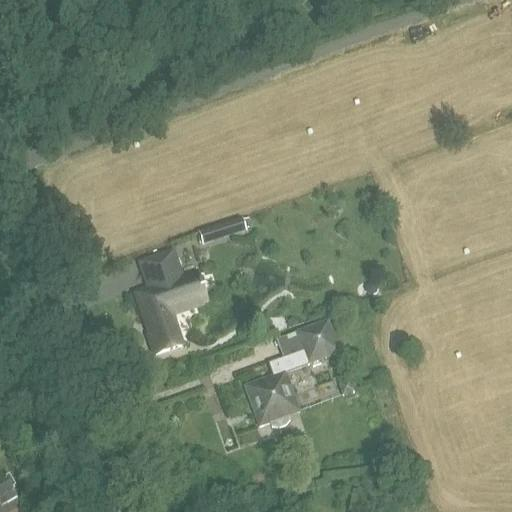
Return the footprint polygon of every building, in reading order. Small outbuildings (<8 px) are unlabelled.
[(227,240),(226,237),(233,235),(230,225),(223,227),(223,226),(209,231),(213,244),(227,240)] [(213,244),(209,231),(198,234),(202,247),(213,244)] [(147,338),(154,357),(181,348),(169,313),(205,301),(202,291),(204,290),(202,285),(200,286),(197,276),(182,281),(173,253),(139,265),(148,293),(136,297),(150,337),(147,338)] [(368,296),(369,296),(374,295),(375,294),(375,293),(376,292),(376,291),(376,290),(376,289),(375,289),(375,288),(375,287),(374,286),(372,286),(372,285),(371,285),(370,285),(370,286),(369,286),(368,286),(367,287),(366,288),(365,289),(365,290),(365,291),(365,292),(365,293),(365,294),(365,295),(366,295),(368,296)] [(88,304),(91,314),(106,309),(103,299),(88,304)] [(291,421),(290,417),(301,413),(287,374),(341,354),(329,322),(277,341),(284,359),(274,363),(275,368),(271,369),(274,377),(245,387),(260,428),(271,424),(273,428),(280,429),(286,426),(291,421)] [(0,511),(12,511),(23,507),(13,490),(17,488),(10,476),(3,480),(2,477),(0,477),(0,511)]
